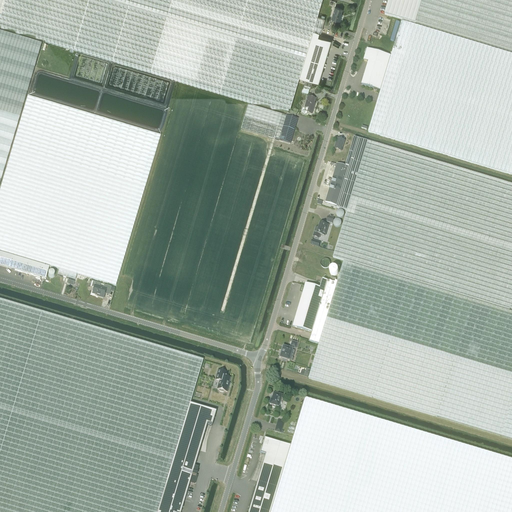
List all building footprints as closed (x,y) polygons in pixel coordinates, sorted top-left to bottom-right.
[(289,110),(299,77),(311,34),(313,30),(320,32),(324,19),(317,16),(321,0),(0,0),(0,23),(141,65),(161,71),(259,101),(289,110)] [(388,0),(384,15),(415,24),(422,0),(388,0)] [(511,52),(511,0),(422,0),(415,24),(511,52)] [(340,15),(342,9),(335,7),(331,18),(340,21),(341,16),(340,15)] [(511,54),(401,22),(391,56),(381,91),(368,132),(511,175),(511,54)] [(0,183),(2,178),(41,44),(0,31),(0,183)] [(331,40),(311,34),(299,77),(318,83),(331,40)] [(378,90),(381,91),(391,56),(367,49),(363,61),(368,62),(361,85),(374,89),(374,91),(375,92),(376,92),(377,92),(378,90)] [(5,173),(0,190),(0,252),(49,267),(59,270),(57,275),(68,279),(75,281),(77,275),(116,286),(145,188),(160,135),(98,117),(28,96),(12,149),(5,173)] [(313,105),(315,99),(308,97),(304,108),(305,109),(305,110),(305,111),(306,112),(307,112),(307,113),(312,115),(315,106),(313,105)] [(248,105),(241,129),(278,140),(286,116),(248,105)] [(286,116),(278,140),(290,144),(291,140),(297,119),(295,119),(286,116)] [(347,211),(333,258),(509,310),(510,309),(511,309),(511,184),(443,164),(354,138),(345,167),(348,168),(337,206),(337,207),(336,207),(347,211)] [(341,152),(344,141),(337,139),(334,150),(341,152)] [(336,165),(325,203),(337,207),(337,206),(348,168),(345,167),(336,165)] [(325,237),(328,226),(320,224),(319,229),(315,228),(313,237),(319,239),(320,235),(325,237)] [(0,266),(45,280),(49,267),(0,252),(0,266)] [(337,284),(319,344),(309,379),(511,439),(511,312),(448,293),(343,262),(337,284)] [(292,327),(312,333),(327,281),(322,280),(319,288),(305,284),(294,319),(295,321),(294,321),(292,327)] [(310,342),(319,344),(337,284),(336,284),(327,281),(312,333),(310,342)] [(103,288),(100,287),(100,284),(93,282),(92,288),(94,288),(92,294),(97,296),(97,295),(104,297),(106,290),(110,291),(111,287),(104,286),(103,288)] [(0,511),(157,511),(190,404),(203,361),(0,300),(0,511)] [(283,347),(282,346),(282,347),(279,357),(279,358),(282,359),(282,360),(281,360),(281,361),(282,361),(284,362),(285,362),(285,361),(285,360),(288,361),(289,360),(290,360),(293,351),(291,350),(292,350),(292,349),(292,348),(295,349),(297,343),(291,341),(289,347),(290,347),(289,349),(283,347)] [(219,370),(216,380),(220,381),(217,389),(219,390),(219,391),(220,392),(222,392),(223,392),(224,391),(226,392),(226,391),(227,391),(228,387),(227,387),(230,378),(225,376),(226,372),(219,370)] [(272,407),(275,408),(276,407),(278,407),(279,403),(282,403),(283,399),(281,398),(281,396),(274,394),(272,400),(271,400),(269,405),(272,405),(272,407)] [(290,446),(270,511),(511,511),(511,460),(304,398),(290,446)] [(216,412),(190,404),(157,511),(181,511),(190,482),(194,484),(197,476),(196,476),(197,474),(196,473),(197,468),(194,467),(207,425),(212,426),(216,412)] [(278,420),(275,431),(281,433),(284,422),(278,420)] [(270,511),(290,446),(264,439),(260,453),(265,455),(255,488),(254,488),(249,507),(249,508),(248,511),(270,511)]
